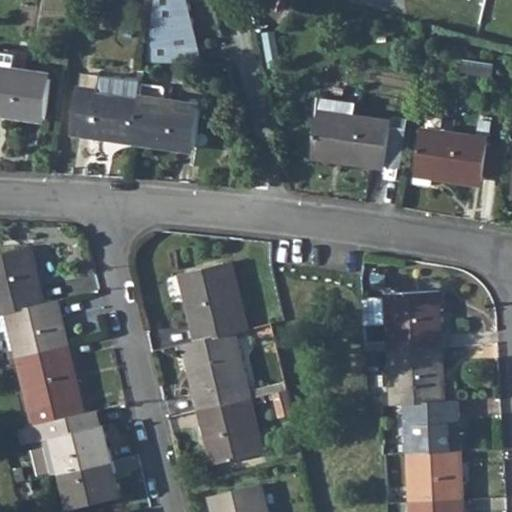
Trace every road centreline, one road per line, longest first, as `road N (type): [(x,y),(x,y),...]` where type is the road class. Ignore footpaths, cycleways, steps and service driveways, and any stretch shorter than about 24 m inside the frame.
road 1 (residential): [(120,207),(124,295),(177,511)]
road 2 (residential): [(278,218),(511,255)]
road 3 (residential): [(278,218),(230,0)]
road 4 (residential): [(120,207),(278,218)]
road 5 (residential): [(0,204),(120,207)]
